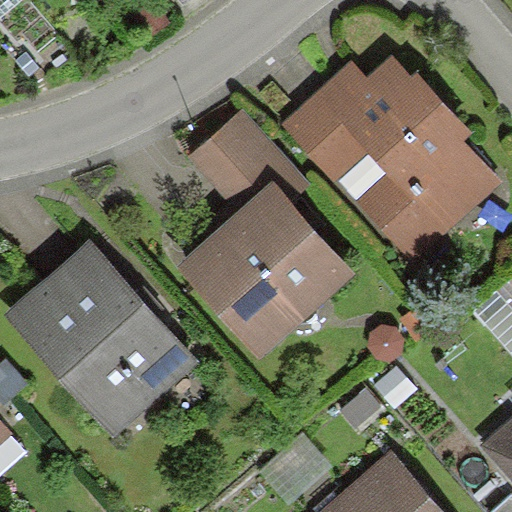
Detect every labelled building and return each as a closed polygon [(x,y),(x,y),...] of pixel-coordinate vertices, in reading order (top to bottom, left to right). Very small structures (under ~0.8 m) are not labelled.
[(287,108),(397,226),(430,196),(441,207),(491,161),(386,48),(365,67),(349,50),(287,108)] [(194,138),(233,181),(278,140),(280,138),(241,95),(194,138)] [(180,251),(252,330),(338,253),(279,187),(302,166),(278,140),(233,181),(194,215),(206,228),(180,251)] [(89,227),(9,295),(111,412),(190,343),(89,227)] [(511,397),(479,429),(511,462),(511,397)] [(304,511),(456,511),(383,436),(304,511)]
